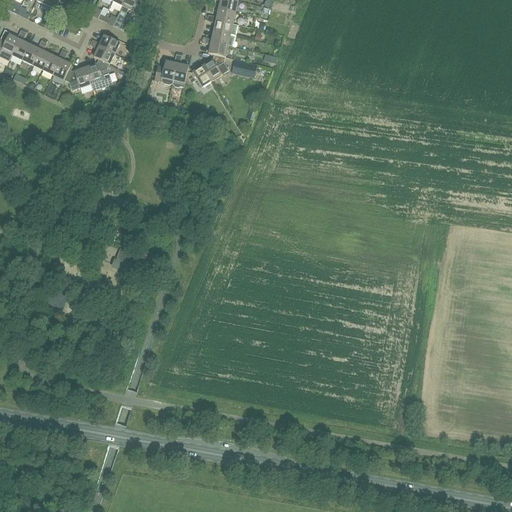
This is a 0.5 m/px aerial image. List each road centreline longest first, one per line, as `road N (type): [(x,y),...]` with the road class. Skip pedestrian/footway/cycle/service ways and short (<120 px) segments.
road 1 (primary): [(511,509),(0,415)]
road 2 (unclassified): [(511,467),(100,394)]
road 3 (residential): [(100,394),(40,382),(22,367),(28,285),(45,220),(136,99)]
road 4 (residential): [(154,44),(93,21),(75,49),(3,18)]
